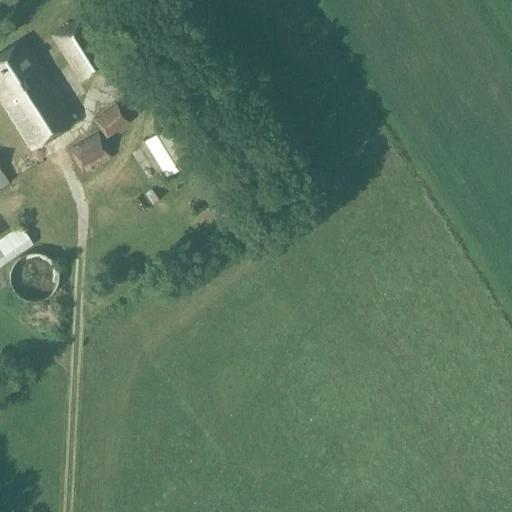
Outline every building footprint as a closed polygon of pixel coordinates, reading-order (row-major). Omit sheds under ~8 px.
[(52,37),(79,82),(110,64),(83,18),(52,37)] [(0,55),(0,105),(24,151),(67,128),(22,44),(0,55)] [(107,139),(130,124),(117,105),(94,120),(107,139)] [(0,140),(13,165),(26,159),(0,109),(0,108),(0,140)] [(188,163),(166,128),(144,141),(166,176),(188,163)] [(84,173),(113,158),(100,134),(71,149),(84,173)] [(0,189),(9,183),(0,169),(0,189)] [(129,173),(106,190),(119,206),(141,189),(129,173)] [(0,267),(32,244),(20,227),(0,241),(0,267)] [(10,275),(10,277),(10,279),(10,281),(10,283),(11,285),(11,287),(12,289),(13,290),(14,292),(16,295),(19,298),(23,300),(25,300),(28,302),(32,302),(34,302),(38,302),(42,301),(44,300),(47,299),(49,298),(50,296),(52,295),(53,293),(54,292),(55,290),(57,287),(58,285),(58,283),(59,281),(59,277),(58,275),(58,273),(58,271),(57,269),(56,267),(55,266),(54,264),(52,261),(50,260),(47,257),(44,255),(42,255),(38,254),(34,253),(32,254),(28,254),(24,255),(21,257),(19,258),(18,260),(16,261),(15,263),(14,264),(13,266),(12,268),(11,269),(11,271),(10,273),(10,275)]
